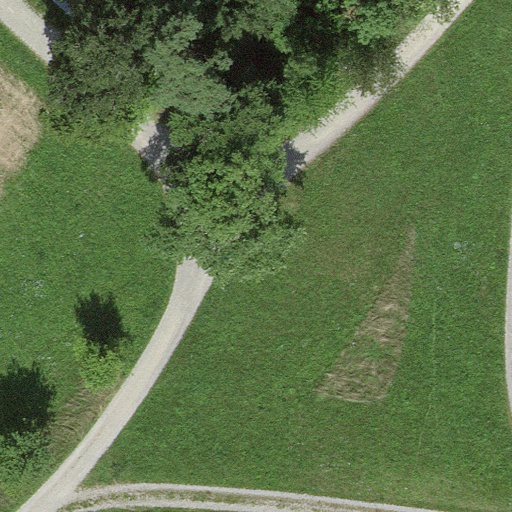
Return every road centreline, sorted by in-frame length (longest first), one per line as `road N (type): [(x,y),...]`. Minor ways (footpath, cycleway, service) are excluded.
road 1 (track): [(36,511),(149,389),(224,220)]
road 2 (track): [(224,220),(347,117),(452,0)]
road 3 (track): [(0,6),(224,220)]
road 4 (track): [(54,511),(96,499),(223,498),(332,511)]
